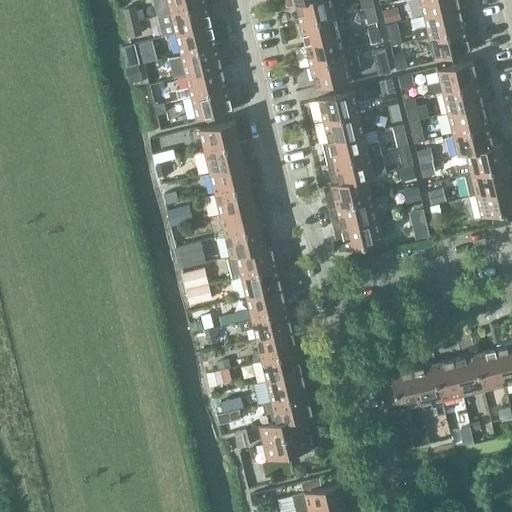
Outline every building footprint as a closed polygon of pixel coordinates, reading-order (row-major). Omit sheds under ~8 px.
[(167,0),(171,12),(206,3),(205,0),(167,0)] [(300,24),(346,13),(342,0),(306,0),(295,3),(295,4),(300,24)] [(372,0),(359,0),(362,8),(364,8),(374,5),(372,0)] [(384,0),(387,10),(401,7),(399,0),(384,0)] [(419,0),(424,16),(459,7),(457,0),(419,0)] [(211,25),(206,3),(171,12),(176,33),(211,25)] [(374,5),(364,8),(367,24),(377,21),(374,5)] [(129,22),(138,20),(136,11),(135,6),(125,8),(129,22)] [(417,39),(429,37),(464,28),(470,27),(467,12),(461,13),(459,7),(424,16),(426,25),(414,28),(417,39)] [(396,8),(383,12),(386,23),(398,20),(396,8)] [(142,9),(136,11),(138,20),(144,19),(142,9)] [(340,36),(338,26),(348,24),(346,13),(300,24),(305,45),(340,36)] [(138,20),(129,22),(132,36),(141,34),(138,20)] [(397,22),(385,25),(390,46),(402,43),(397,22)] [(176,33),(181,54),(216,45),(211,25),(176,33)] [(429,37),(434,58),(470,50),(464,28),(429,37)] [(377,29),(370,30),(373,41),(380,39),(377,29)] [(305,45),(310,66),(346,57),(340,36),(305,45)] [(134,44),(122,46),(127,66),(138,63),(134,44)] [(181,54),(186,75),(221,67),(216,45),(181,54)] [(384,48),(372,51),(376,64),(387,61),(384,48)] [(403,53),(392,55),(396,71),(407,68),(403,53)] [(315,87),(322,86),(351,79),(348,68),(360,65),(357,54),(346,57),(310,66),(315,87)] [(427,84),(430,95),(442,92),(478,83),(472,61),(437,70),(440,81),(427,84)] [(135,66),(126,68),(130,82),(138,80),(141,79),(137,65),(135,66)] [(177,89),(179,99),(191,96),(227,88),(221,67),(186,75),(189,86),(177,89)] [(408,74),(397,77),(400,89),(411,86),(408,74)] [(447,113),(483,104),(478,83),(442,92),(447,113)] [(227,88),(191,96),(196,118),(232,109),(227,88)] [(177,89),(168,91),(171,101),(179,99),(177,89)] [(323,121),(371,109),(371,108),(387,104),(397,102),(395,93),(356,102),(354,91),(318,99),(323,121)] [(397,102),(387,104),(391,121),(401,119),(397,102)] [(163,103),(154,105),(156,115),(166,113),(163,103)] [(490,109),(484,110),(483,104),(447,113),(452,134),(488,125),(494,124),(490,109)] [(416,107),(405,110),(408,122),(418,120),(419,119),(416,107)] [(364,133),(361,122),(373,119),(371,109),(323,121),(328,142),(364,133)] [(408,122),(410,132),(413,143),(423,140),(418,120),(408,122)] [(199,129),(204,151),(240,142),(235,121),(199,129)] [(428,125),(429,138),(450,136),(449,123),(428,125)] [(403,124),(392,126),(397,147),(408,145),(403,124)] [(493,146),(493,145),(488,125),(452,134),(458,155),(465,153),(493,146)] [(328,142),(330,148),(324,149),(328,164),(381,151),(378,140),(366,143),(364,133),(328,142)] [(204,151),(210,172),(245,163),(244,157),(249,156),(246,141),(240,142),(204,151)] [(468,164),(456,166),(458,177),(464,175),(506,165),(501,143),(493,145),(493,146),(465,153),(468,164)] [(408,145),(397,147),(402,168),(413,165),(408,145)] [(173,149),(153,154),(155,163),(175,158),(173,149)] [(425,149),(416,151),(419,163),(428,161),(425,149)] [(381,151),(328,164),(331,179),(337,178),(338,183),(339,184),(366,177),(367,178),(386,173),(381,151)] [(430,162),(419,165),(422,177),(433,174),(430,162)] [(165,163),(156,165),(158,177),(168,174),(165,163)] [(210,172),(215,193),(250,184),(245,163),(210,172)] [(464,175),(469,196),(475,195),(511,186),(506,165),(464,175)] [(412,167),(402,169),(405,180),(415,177),(412,167)] [(371,198),(367,178),(366,177),(339,184),(338,183),(331,185),(336,206),(336,207),(371,198)] [(256,182),(250,184),(215,193),(220,214),(255,205),(254,199),(260,198),(256,182)] [(511,190),(511,186),(475,195),(481,216),(490,214),(504,211),(511,208),(511,190)] [(417,187),(408,190),(411,202),(420,199),(417,187)] [(428,192),(431,204),(442,201),(440,189),(428,192)] [(175,191),(163,194),(166,204),(178,201),(175,191)] [(329,207),(333,222),(339,221),(341,228),(377,219),(371,198),(336,207),(336,206),(329,207)] [(439,204),(429,206),(433,219),(442,217),(439,204)] [(188,205),(167,210),(170,225),(191,220),(188,205)] [(220,214),(225,235),(260,226),(255,205),(220,214)] [(504,211),(490,214),(493,224),(506,221),(504,211)] [(336,236),(340,251),(382,241),(377,219),(341,228),(343,234),(336,236)] [(266,224),(260,226),(225,235),(230,256),(230,257),(236,255),(236,254),(265,247),(264,241),(270,240),(266,224)] [(428,229),(414,232),(415,238),(429,235),(428,229)] [(204,236),(181,238),(183,256),(206,253),(204,236)] [(370,244),(356,248),(358,258),(373,254),(370,244)] [(226,257),(231,278),(241,276),(282,266),(279,251),(273,253),(271,245),(265,247),(236,254),(236,255),(230,257),(230,256),(226,257)] [(246,297),(282,288),(280,281),(286,280),(282,266),(241,276),(246,297)] [(205,268),(182,274),(186,288),(208,282),(205,268)] [(208,284),(186,290),(190,304),(212,298),(208,284)] [(287,309),(282,289),(282,288),(246,297),(251,317),(287,309)] [(239,320),(241,330),(253,327),(256,338),(292,330),(287,309),(251,317),(239,320)] [(204,329),(213,327),(210,313),(200,315),(204,329)] [(213,327),(204,329),(207,343),(216,341),(213,327)] [(252,351),(255,361),(261,359),(297,351),(292,330),(256,338),(259,350),(252,351)] [(511,381),(511,344),(496,348),(504,384),(511,381)] [(504,384),(496,348),(475,353),(483,389),(504,384)] [(261,359),(266,380),(302,372),(297,351),(261,359)] [(483,389),(475,353),(454,359),(462,394),(483,389)] [(462,394),(454,359),(433,364),(441,399),(462,394)] [(227,360),(217,362),(219,369),(228,366),(227,360)] [(433,416),(445,413),(441,399),(433,364),(412,369),(420,404),(430,402),(433,416)] [(227,368),(207,373),(210,385),(231,379),(227,368)] [(412,369),(390,374),(393,384),(383,386),(392,423),(411,418),(409,407),(420,404),(412,369)] [(307,393),(302,372),(266,380),(272,401),(307,393)] [(230,385),(233,398),(247,395),(244,382),(230,385)] [(307,393),(272,401),(262,404),(264,414),(274,411),(277,422),(281,422),(302,416),(303,417),(312,414),(311,408),(317,407),(313,391),(307,393)] [(241,397),(232,399),(234,408),(243,406),(241,397)] [(508,408),(500,410),(502,419),(510,416),(508,408)] [(238,410),(229,412),(231,422),(240,420),(238,410)] [(310,449),(303,417),(302,416),(281,422),(289,455),(310,449)] [(478,421),(470,423),(472,431),(480,429),(478,421)] [(289,455),(281,422),(277,422),(259,426),(267,460),(289,455)] [(469,427),(460,429),(463,443),(472,441),(469,427)] [(246,429),(234,432),(238,448),(250,445),(246,429)] [(396,443),(394,444),(396,452),(414,448),(413,445),(411,436),(395,440),(396,443)] [(300,465),(293,467),(296,477),(307,475),(305,469),(300,465)] [(319,479),(302,483),(304,492),(321,488),(319,479)] [(315,511),(345,505),(339,483),(321,488),(304,492),(292,495),(296,511),(315,511)]
